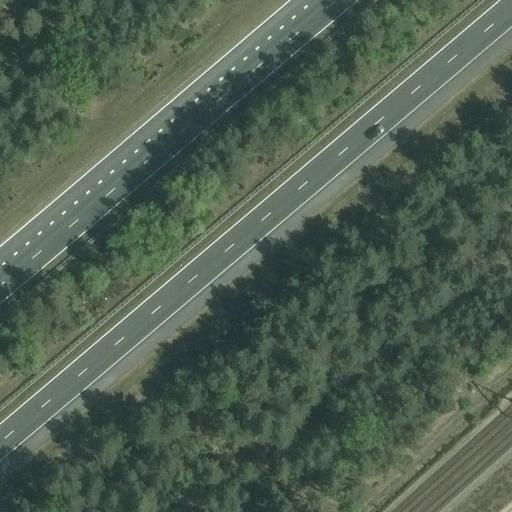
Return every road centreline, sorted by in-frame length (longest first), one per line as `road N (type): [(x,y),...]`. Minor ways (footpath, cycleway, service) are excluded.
road 1 (motorway): [(0,444),(511,14)]
road 2 (motorway): [(308,23),(0,286)]
